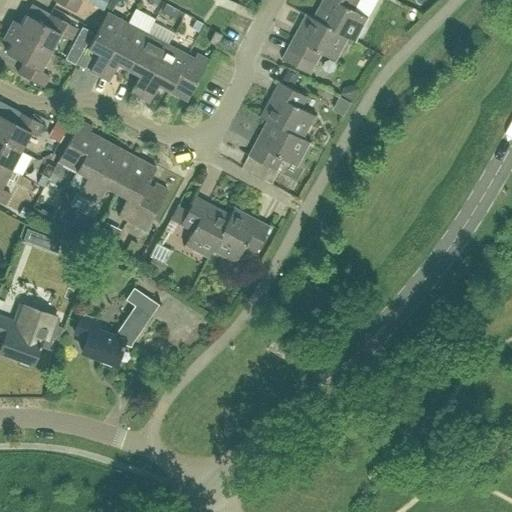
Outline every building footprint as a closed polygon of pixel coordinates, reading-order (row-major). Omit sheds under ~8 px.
[(77,0),(51,0),(74,12),(80,2),(77,0)] [(90,0),(90,2),(103,9),(107,0),(90,0)] [(308,16),(315,20),(349,38),(356,42),(369,18),(354,11),(360,0),(326,0),(321,9),(314,5),(308,16)] [(165,4),(162,12),(175,18),(179,11),(165,4)] [(98,76),(126,24),(106,13),(87,49),(98,55),(89,71),(98,76)] [(7,30),(49,53),(59,34),(69,39),(75,28),(48,14),(43,24),(24,15),(19,24),(12,20),(7,30)] [(336,61),(349,38),(315,20),(308,16),(290,51),(289,50),(284,60),(311,75),(322,54),(336,61)] [(127,70),(146,34),(126,24),(98,76),(108,81),(117,64),(127,70)] [(39,71),(49,53),(7,30),(2,39),(9,43),(4,53),(22,63),(17,73),(43,87),(49,76),(39,71)] [(215,46),(221,35),(214,31),(208,42),(215,46)] [(138,98),(167,45),(146,34),(127,70),(138,76),(129,93),(138,98)] [(168,91),(187,56),(167,45),(138,98),(148,103),(157,86),(168,91)] [(83,54),(77,65),(84,69),(90,58),(83,54)] [(187,56),(168,91),(186,101),(208,60),(195,54),(193,59),(187,56)] [(295,87),(301,77),(288,70),(283,81),(295,87)] [(263,118),(270,122),(304,140),(317,116),(302,109),(308,97),(282,83),(263,118)] [(0,141),(19,151),(29,133),(35,136),(41,125),(19,113),(13,123),(0,116),(0,141)] [(62,136),(67,127),(54,120),(49,129),(62,136)] [(75,171),(95,136),(89,132),(91,128),(79,121),(57,161),(75,171)] [(311,144),(304,140),(270,122),(251,157),(278,171),(284,160),(298,167),(311,144)] [(86,199),(115,147),(95,136),(75,171),(86,177),(77,194),(86,199)] [(0,164),(10,170),(19,151),(0,141),(0,164)] [(115,193),(135,157),(115,147),(86,199),(96,204),(105,187),(115,193)] [(145,185),(146,186),(155,168),(135,157),(115,193),(126,199),(117,216),(127,221),(145,185)] [(41,174),(48,178),(53,167),(46,163),(41,174)] [(11,181),(15,173),(10,170),(0,164),(0,202),(4,205),(9,194),(0,188),(5,179),(11,181)] [(145,185),(127,221),(145,231),(167,190),(154,183),(151,189),(146,186),(145,185)] [(210,251),(228,218),(193,199),(179,226),(191,232),(183,246),(207,259),(210,251)] [(267,229),(232,210),(228,218),(210,251),(234,264),(241,249),(253,255),(257,248),(267,229)] [(23,241),(34,245),(38,234),(27,230),(23,241)] [(130,240),(123,253),(130,256),(137,244),(130,240)] [(320,305),(327,294),(304,281),(298,292),(320,305)] [(131,344),(154,309),(157,305),(132,288),(124,300),(133,306),(112,337),(94,330),(97,324),(79,317),(73,332),(86,337),(81,352),(114,364),(121,344),(129,347),(131,344)] [(320,305),(298,292),(291,303),(314,316),(320,305)] [(308,328),(308,327),(314,316),(291,303),(285,315),(308,328)] [(45,348),(56,318),(20,305),(13,323),(0,318),(0,334),(4,336),(0,346),(0,351),(32,363),(38,345),(45,348)] [(293,352),(279,344),(272,340),(267,349),(288,361),(293,352)]
